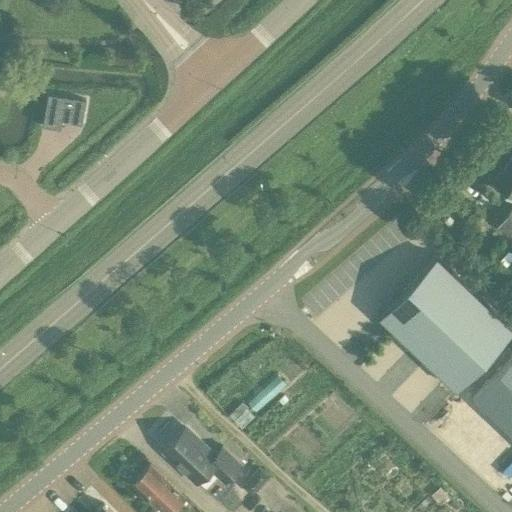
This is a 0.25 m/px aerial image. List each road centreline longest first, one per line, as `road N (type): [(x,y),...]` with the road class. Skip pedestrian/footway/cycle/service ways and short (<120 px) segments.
road 1 (unclassified): [(3,511),(418,160),(511,33)]
road 2 (secondary): [(0,365),(411,0)]
road 3 (tertiary): [(0,264),(212,81)]
road 4 (unknown): [(126,408),(223,511)]
